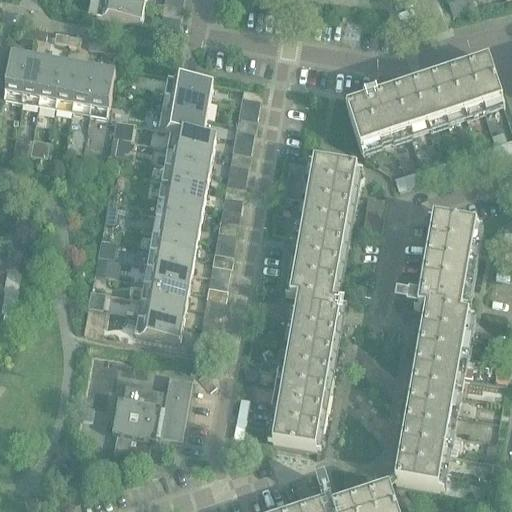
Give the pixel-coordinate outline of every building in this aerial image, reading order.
[(100,0),(99,4),(145,13),(147,0),(100,0)] [(142,30),(145,13),(99,4),(96,22),(142,30)] [(162,21),(173,23),(175,11),(165,9),(162,21)] [(183,13),(175,11),(173,23),(181,25),(183,13)] [(19,40),(34,43),(35,33),(21,31),(19,40)] [(47,35),(35,33),(34,43),(45,45),(47,35)] [(53,46),(67,49),(69,39),(55,37),(53,46)] [(81,41),(69,39),(67,49),(79,51),(81,41)] [(87,52),(101,55),(103,45),(88,43),(87,52)] [(114,47),(103,45),(101,55),(113,57),(114,47)] [(4,105),(22,109),(30,63),(12,60),(4,105)] [(22,109),(39,112),(47,66),(30,63),(22,109)] [(39,112),(56,115),(64,70),(47,66),(39,112)] [(56,115),(73,118),(81,73),(64,70),(56,115)] [(348,119),(357,145),(361,158),(502,110),(489,71),(348,119)] [(73,118),(90,121),(97,76),(81,73),(73,118)] [(116,79),(97,76),(90,121),(108,124),(116,79)] [(168,83),(165,101),(210,109),(214,91),(168,83)] [(262,99),(243,96),(242,103),(261,106),(262,99)] [(165,101),(162,118),(207,126),(210,109),(165,101)] [(159,134),(170,136),(170,135),(205,142),(205,141),(207,126),(162,118),(159,134)] [(236,136),(246,138),(248,127),(238,125),(236,136)] [(257,129),(248,127),(246,138),(255,140),(257,129)] [(170,136),(167,152),(212,161),(215,142),(205,141),(205,142),(170,135),(170,136)] [(16,142),(13,158),(30,161),(33,146),(16,142)] [(113,142),(111,154),(124,156),(129,157),(131,146),(113,142)] [(511,145),(503,148),(507,160),(511,158),(511,145)] [(503,148),(495,151),(499,162),(507,160),(503,148)] [(495,151),(487,153),(490,165),(499,162),(495,151)] [(167,152),(164,169),(209,177),(212,161),(167,152)] [(487,153),(478,156),(482,168),(490,165),(487,153)] [(478,156),(470,159),(474,171),(482,168),(478,156)] [(230,168),(240,170),(242,159),(232,158),(230,168)] [(251,161),(242,159),(240,170),(249,171),(251,161)] [(470,159),(462,162),(465,174),(474,171),(470,159)] [(437,162),(419,168),(421,175),(428,173),(437,170),(440,169),(437,162)] [(462,162),(453,165),(457,176),(465,174),(462,162)] [(453,165),(445,167),(449,179),(457,176),(453,165)] [(343,251),(356,174),(309,166),(296,243),(293,243),(283,301),(299,303),(297,314),(290,312),(286,333),(294,334),(273,448),(315,456),(335,341),(341,342),(347,311),(339,309),(349,252),(343,251)] [(380,167),(378,172),(390,179),(394,175),(380,167)] [(440,169),(437,170),(441,182),(449,179),(445,167),(440,169)] [(164,169),(161,186),(206,194),(209,177),(164,169)] [(437,170),(428,173),(432,185),(441,182),(437,170)] [(421,175),(420,176),(424,187),(432,185),(428,173),(421,175)] [(420,176),(412,178),(416,190),(424,187),(420,176)] [(412,178),(403,181),(407,193),(416,190),(412,178)] [(399,196),(407,193),(403,181),(395,184),(399,196)] [(161,186),(158,203),(203,211),(206,194),(161,186)] [(224,202),(234,204),(235,194),(226,192),(224,202)] [(245,195),(235,194),(234,204),(243,206),(245,195)] [(365,214),(374,216),(376,204),(367,202),(365,214)] [(158,203),(155,220),(200,228),(203,211),(158,203)] [(376,204),(374,216),(384,218),(385,210),(386,206),(380,205),(376,204)] [(107,211),(105,228),(115,229),(116,218),(117,213),(107,211)] [(155,220),(152,237),(197,245),(200,228),(155,220)] [(218,237),(228,238),(230,227),(220,225),(218,237)] [(429,226),(419,284),(399,280),(400,301),(395,300),(393,311),(401,312),(401,320),(420,324),(414,355),(421,356),(397,491),(438,498),(462,363),(469,364),(476,326),(460,323),(462,312),(470,313),(484,236),(429,226)] [(239,229),(230,227),(228,238),(237,240),(239,229)] [(152,237),(149,254),(194,262),(197,245),(152,237)] [(149,254),(146,271),(191,279),(194,262),(149,254)] [(212,271),(221,272),(223,261),(214,260),(212,271)] [(233,263),(223,261),(221,272),(231,274),(233,263)] [(97,267),(95,279),(104,281),(107,269),(97,267)] [(146,271),(143,287),(188,296),(191,279),(146,271)] [(143,287),(140,305),(185,313),(188,296),(143,287)] [(206,304),(216,306),(218,295),(208,294),(206,304)] [(227,297),(218,295),(216,306),(225,307),(227,297)] [(140,305),(137,322),(182,331),(185,313),(140,305)] [(179,347),(182,331),(137,322),(134,339),(179,347)] [(200,339),(209,340),(211,330),(202,328),(200,339)] [(221,332),(211,330),(209,340),(219,342),(221,332)] [(511,371),(497,370),(495,387),(511,389),(511,383),(511,371)] [(247,373),(245,384),(254,385),(256,375),(247,373)] [(114,457),(125,459),(148,463),(151,451),(166,453),(167,445),(182,447),(192,388),(169,383),(166,398),(125,390),(114,457)] [(244,390),(241,403),(251,405),(253,391),(244,389),(244,390)] [(238,417),(237,423),(247,424),(251,405),(241,403),(239,415),(238,415),(238,417)] [(482,466),(478,484),(490,486),(492,473),(493,468),(482,466)] [(394,511),(388,492),(332,510),(325,488),(316,491),(321,506),(301,511),(394,511)]
